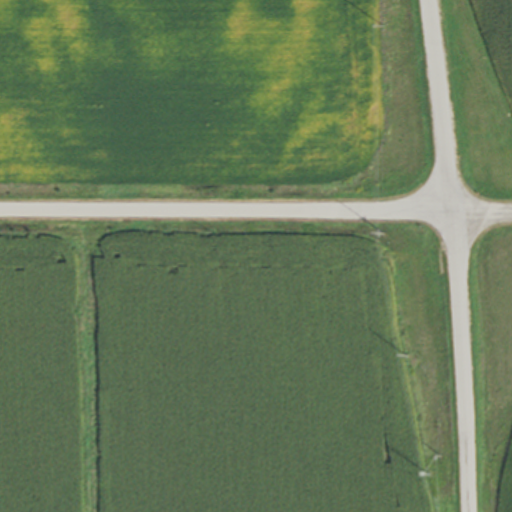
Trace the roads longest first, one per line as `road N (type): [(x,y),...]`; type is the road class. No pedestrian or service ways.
road 1 (residential): [(511,211),(0,210)]
road 2 (residential): [(470,511),(462,211)]
road 3 (residential): [(442,211),(448,168),(430,0)]
